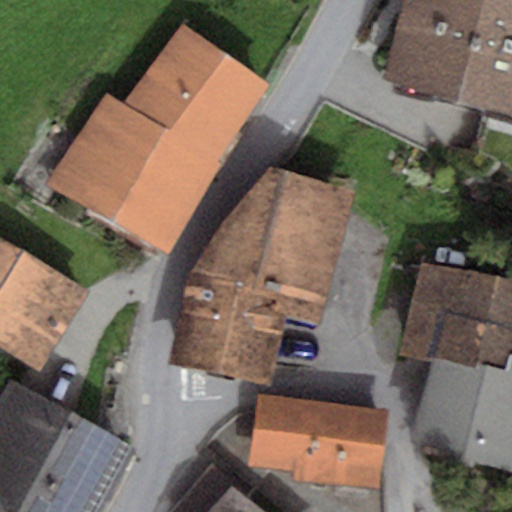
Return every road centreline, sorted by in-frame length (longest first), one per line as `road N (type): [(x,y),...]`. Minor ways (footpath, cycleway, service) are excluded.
road 1 (residential): [(159,399),(172,289),(218,200),(271,129),(346,0)]
road 2 (residential): [(436,511),(413,480),(401,477),(393,404),(384,392),(329,383),(159,399)]
